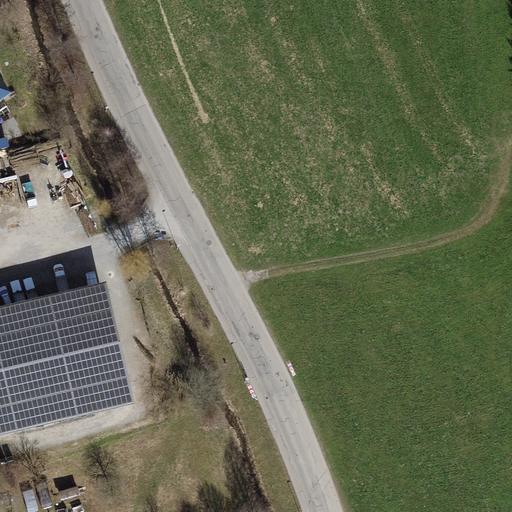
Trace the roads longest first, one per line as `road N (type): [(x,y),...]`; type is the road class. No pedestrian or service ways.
road 1 (unclassified): [(326,511),(267,362),(144,130),(86,0)]
road 2 (track): [(511,147),(495,201),(466,231),(224,282)]
